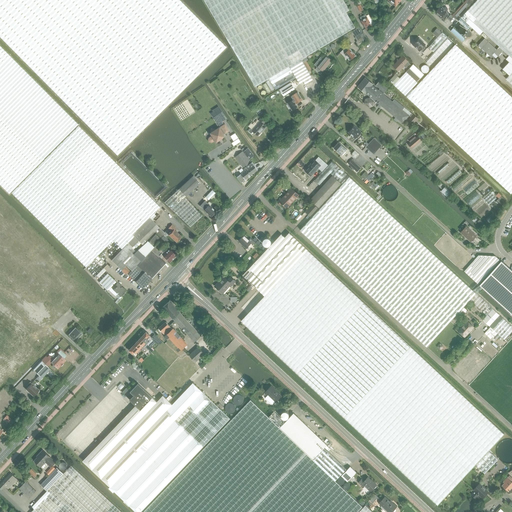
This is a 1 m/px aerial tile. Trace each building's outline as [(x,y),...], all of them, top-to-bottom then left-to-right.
[(0,0),(0,37),(28,66),(60,99),(116,156),(225,48),(177,0),(0,0)] [(306,56),(355,27),(345,11),(349,9),(343,0),(203,0),(255,87),(269,78),(306,56)] [(463,5),(453,16),(455,18),(465,7),(467,9),(475,0),(465,0),(467,1),(463,5)] [(511,0),(476,0),(461,17),(480,34),(483,31),(486,35),(499,46),(509,55),(511,57),(511,71),(509,75),(506,78),(511,84),(511,0)] [(444,8),(443,9),(440,6),(439,7),(439,6),(437,9),(438,9),(435,12),(438,15),(437,16),(441,18),(442,17),(445,20),(449,15),(449,14),(450,13),(447,11),(448,10),(448,9),(448,8),(447,7),(446,7),(445,7),(444,8)] [(375,25),(369,14),(366,16),(365,14),(360,17),(362,20),(361,20),(367,29),(375,25)] [(354,30),(352,31),(353,33),(355,36),(362,32),(359,27),(354,30)] [(368,40),(365,36),(363,32),(355,37),(357,41),(356,42),(359,46),(368,40)] [(429,48),(433,52),(447,37),(443,33),(429,48)] [(425,44),(419,38),(415,42),(414,42),(413,43),(413,45),(419,51),(421,49),(423,51),(426,48),(424,46),(425,44)] [(484,38),(478,45),(482,49),(490,56),(494,53),(498,56),(501,52),(507,57),(509,55),(499,46),(497,49),(488,42),(484,38)] [(406,72),(400,79),(395,74),(389,81),(428,117),(475,160),(511,194),(511,192),(511,97),(474,62),(455,44),(413,89),(412,88),(418,82),(417,82),(406,72)] [(0,183),(10,194),(78,125),(11,57),(8,54),(0,45),(0,183)] [(346,47),(341,52),(347,59),(348,58),(350,60),(355,55),(349,49),(348,50),(346,47)] [(509,62),(502,69),(509,75),(511,71),(511,57),(509,55),(507,57),(506,59),(509,62)] [(306,60),(308,59),(306,56),(269,78),(275,90),(296,77),(299,83),(303,81),(305,84),(313,79),(308,71),(303,62),(306,60)] [(316,68),(316,69),(316,71),(317,71),(318,71),(319,71),(320,71),(321,70),(323,71),(332,60),(326,56),(324,58),(317,67),(316,68)] [(402,56),(393,66),(399,71),(403,66),(406,68),(407,67),(408,67),(410,64),(407,62),(408,61),(402,56)] [(311,69),(306,60),(303,62),(308,71),(311,69)] [(413,64),(406,72),(417,82),(424,74),(418,69),(413,64)] [(365,78),(358,87),(365,93),(366,93),(370,96),(369,98),(369,97),(365,99),(365,103),(369,107),(373,105),(374,101),(374,100),(381,105),(397,118),(403,123),(409,116),(410,117),(407,122),(411,126),(417,118),(394,99),(393,100),(384,92),(388,88),(379,81),(376,85),(380,88),(378,91),(372,85),(373,84),(365,78)] [(291,82),(279,89),(283,96),(295,89),(291,82)] [(293,99),(288,103),(292,110),(297,106),(296,103),(302,99),(297,92),(291,96),(293,99)] [(252,134),(254,132),(258,136),(266,127),(263,124),(265,122),(261,118),(259,120),(260,121),(252,130),(250,128),(248,131),(252,134)] [(209,138),(208,139),(209,140),(209,141),(210,142),(211,142),(212,141),(214,140),(215,141),(224,136),(223,134),(225,133),(229,131),(225,124),(220,127),(221,127),(219,128),(218,128),(215,130),(214,129),(213,129),(212,129),(211,129),(211,130),(210,131),(211,132),(210,133),(212,136),(209,137),(209,138)] [(112,240),(121,249),(127,243),(134,236),(132,234),(149,217),(159,207),(78,125),(11,194),(27,210),(59,242),(62,245),(85,268),(98,255),(112,240)] [(351,128),(348,132),(356,138),(357,137),(359,139),(362,135),(360,134),(361,132),(353,125),(352,125),(351,127),(351,128)] [(418,136),(408,144),(412,148),(421,140),(418,136)] [(366,142),(363,145),(366,147),(374,154),(381,146),(382,145),(374,138),(368,144),(366,142)] [(337,144),(334,148),(341,155),(346,149),(339,143),(338,145),(337,144)] [(247,148),(243,151),(245,154),(249,159),(254,156),(254,155),(248,147),(247,148)] [(243,151),(235,158),(243,169),(252,162),(249,159),(245,154),(243,151)] [(315,160),(305,171),(311,176),(318,168),(321,170),(322,171),(327,167),(328,165),(319,157),(315,161),(315,160)] [(361,168),(352,159),(348,163),(351,166),(350,168),(356,173),(357,171),(361,168)] [(332,161),(314,181),(319,185),(330,173),(337,165),(332,161)] [(258,170),(252,162),(243,169),(245,171),(248,168),(253,174),(258,170)] [(447,164),(438,172),(439,173),(448,166),(447,164)] [(337,165),(330,173),(332,174),(333,175),(342,184),(349,177),(337,165)] [(237,177),(241,183),(253,174),(248,168),(245,171),(237,177)] [(449,184),(462,172),(459,170),(446,181),(449,184)] [(164,202),(179,216),(190,227),(202,216),(185,197),(185,196),(200,183),(193,175),(164,202)] [(333,175),(310,199),(320,208),(342,184),(333,175)] [(320,208),(300,230),(330,258),(355,281),(380,304),(427,347),(458,312),(461,309),(464,307),(470,300),(476,293),(477,292),(481,289),(482,288),(479,285),(478,286),(474,289),(473,290),(429,250),(374,200),(355,182),(349,177),(342,184),(320,208)] [(468,195),(479,185),(474,179),(463,189),(468,195)] [(398,193),(398,192),(398,190),(397,189),(396,188),(395,186),(393,186),(392,185),(390,185),(388,185),(387,186),(386,186),(384,188),(384,189),(383,190),(382,192),(382,193),(382,195),(383,196),(384,198),(385,199),(386,200),(388,201),(389,201),(391,201),(392,201),(394,201),(395,200),(396,199),(397,198),(398,196),(398,195),(398,193)] [(281,198),(278,202),(281,204),(282,203),(287,207),(299,195),(293,189),(285,198),(283,197),(281,199),(281,198)] [(212,190),(205,197),(208,200),(215,193),(212,190)] [(470,206),(481,197),(476,191),(465,200),(470,206)] [(493,191),(491,192),(490,191),(483,198),(489,205),(496,198),(493,194),(495,193),(493,191)] [(499,198),(496,202),(500,205),(506,198),(502,194),(501,195),(497,193),(495,195),(499,198)] [(204,201),(199,206),(211,216),(212,216),(214,214),(214,213),(215,211),(204,201)] [(318,208),(313,204),(306,212),(311,216),(318,208)] [(493,212),(486,219),(490,224),(497,217),(493,212)] [(142,244),(154,232),(160,237),(165,233),(159,227),(149,217),(132,234),(134,236),(127,243),(134,250),(134,249),(141,243),(142,244)] [(171,232),(168,235),(176,242),(177,241),(178,241),(179,240),(178,240),(181,237),(174,230),(176,228),(172,224),(168,229),(171,232)] [(480,240),(476,236),(466,227),(461,232),(471,242),(474,238),(478,242),(480,240)] [(243,275),(265,295),(308,250),(289,233),(285,237),(281,234),(243,275)] [(136,251),(134,249),(134,250),(127,243),(121,249),(111,260),(121,270),(126,265),(132,271),(128,274),(129,276),(135,281),(142,288),(151,278),(165,263),(158,256),(161,253),(167,247),(159,240),(161,239),(156,234),(149,242),(147,241),(136,251)] [(244,235),(239,241),(247,248),(251,243),(253,245),(256,243),(251,238),(249,240),(244,235)] [(167,247),(161,253),(163,255),(163,256),(170,262),(176,255),(167,247)] [(497,459),(494,456),(488,450),(504,433),(308,250),(265,295),(241,321),(437,504),(475,464),(484,473),(497,459)] [(464,271),(479,285),(482,288),(502,307),(511,315),(511,268),(501,259),(500,260),(495,256),(479,255),(464,271)] [(107,273),(99,282),(107,290),(108,289),(111,287),(113,289),(120,296),(126,291),(117,283),(116,281),(107,273)] [(221,282),(216,287),(218,289),(217,290),(218,291),(219,290),(222,294),(229,286),(230,287),(235,281),(231,277),(227,280),(223,277),(220,281),(221,282)] [(490,327),(486,331),(484,333),(490,339),(492,337),(493,338),(493,337),(497,333),(499,335),(504,339),(511,330),(511,326),(500,316),(497,319),(496,318),(499,315),(492,309),(493,308),(476,293),(470,300),(486,315),(482,320),(490,327)] [(170,301),(162,308),(172,319),(173,319),(194,342),(201,336),(180,312),(170,301)] [(466,321),(458,330),(465,336),(473,327),(466,321)] [(165,322),(159,328),(165,335),(164,337),(178,352),(188,344),(173,328),(172,329),(165,322)] [(146,332),(140,338),(144,341),(146,343),(148,345),(148,346),(154,340),(152,338),(152,337),(147,333),(146,332)] [(152,338),(154,340),(159,345),(162,342),(154,334),(152,337),(152,338)] [(140,338),(135,344),(140,350),(142,351),(146,347),(148,345),(146,343),(144,341),(140,338)] [(135,344),(129,350),(136,356),(138,354),(137,353),(140,350),(135,344)] [(198,347),(189,355),(195,362),(204,354),(198,347)] [(52,361),(51,362),(56,367),(64,359),(63,359),(67,355),(60,349),(57,353),(59,354),(52,361)] [(43,362),(41,360),(33,369),(40,376),(48,367),(47,366),(50,363),(48,361),(50,360),(47,357),(43,362)] [(28,387),(26,389),(34,396),(37,393),(37,394),(39,391),(39,390),(30,382),(26,385),(28,387)] [(87,456),(83,461),(89,467),(136,511),(140,511),(155,497),(194,456),(224,425),(230,418),(193,382),(172,404),(163,395),(157,401),(155,399),(153,397),(145,405),(140,410),(136,405),(87,456)] [(133,394),(129,399),(136,405),(140,410),(145,405),(153,397),(138,383),(130,392),(133,394)] [(265,392),(268,395),(265,398),(272,404),(275,401),(275,402),(281,396),(275,391),(276,390),(271,386),(265,392)] [(244,399),(243,398),(243,397),(242,395),(241,395),(240,394),(239,394),(238,394),(236,394),(234,396),(233,397),(233,399),(233,400),(233,401),(234,403),(235,404),(236,404),(238,405),(239,405),(240,404),(241,404),(242,403),(243,401),(244,399)] [(250,400),(142,511),(249,511),(317,441),(320,444),(323,441),(293,413),(285,421),(274,411),(268,417),(250,400)] [(236,408),(236,407),(235,406),(234,404),(233,403),(232,403),(231,403),(230,402),(229,403),(228,403),(226,404),(226,405),(225,406),(225,408),(225,410),(226,411),(226,412),(227,412),(228,413),(229,413),(230,413),(232,413),(234,412),(235,411),(235,410),(236,408)] [(7,415),(3,419),(6,423),(7,422),(10,424),(13,421),(7,415)] [(346,469),(333,456),(324,448),(324,447),(320,444),(317,441),(249,511),(356,511),(362,506),(335,480),(346,469)] [(35,460),(41,466),(46,461),(50,464),(49,465),(51,467),(56,462),(43,451),(38,457),(37,456),(35,460)] [(47,491),(42,497),(33,507),(34,509),(31,511),(122,511),(109,500),(71,465),(64,473),(47,491)] [(341,476),(347,481),(356,472),(350,466),(341,476)] [(41,485),(47,491),(64,473),(57,467),(41,485)] [(11,473),(0,484),(0,488),(2,490),(6,486),(8,489),(18,479),(11,473)] [(511,486),(511,481),(511,477),(509,475),(503,482),(504,483),(502,485),(505,488),(505,489),(507,491),(508,490),(508,491),(511,486)] [(371,492),(371,491),(377,485),(374,482),(373,482),(368,477),(365,481),(362,479),(359,483),(364,488),(364,487),(364,489),(368,493),(370,493),(371,492)] [(26,481),(20,488),(30,498),(36,491),(26,481)] [(475,491),(472,494),(476,498),(479,494),(483,498),(488,491),(480,483),(474,489),(475,491)] [(385,497),(379,503),(388,511),(391,511),(397,507),(390,501),(385,497)]
